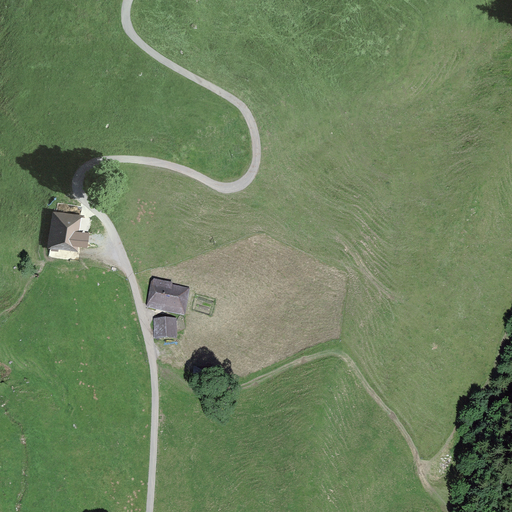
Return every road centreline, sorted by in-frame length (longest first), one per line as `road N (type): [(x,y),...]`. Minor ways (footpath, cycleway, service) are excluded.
road 1 (track): [(128,0),(126,21),(139,41),(240,104),(257,154),(249,177),(231,188),(132,159),(96,162),(81,174),(78,189),(104,219),(131,276),(153,365),(150,511)]
road 2 (track): [(153,365),(192,392),(221,393),(326,348),(342,349),(404,426),(421,481),(447,511)]
